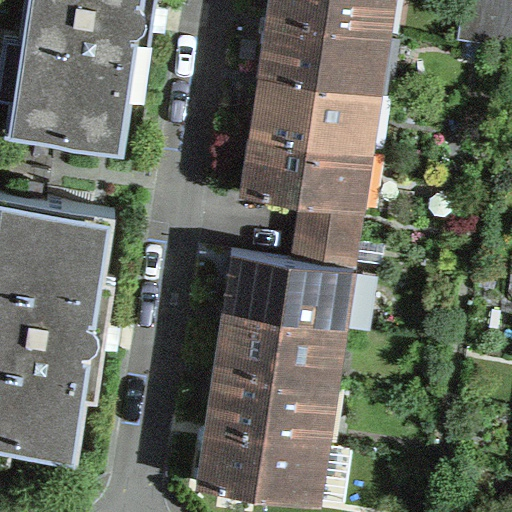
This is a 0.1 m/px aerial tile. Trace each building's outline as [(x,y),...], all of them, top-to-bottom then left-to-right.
[(24,0),(5,128),(124,146),(133,79),(143,81),(152,21),(155,0),(24,0)] [(271,0),(271,4),(270,13),(373,28),(377,0),(271,0)] [(463,0),(459,34),(489,38),(494,0),(463,0)] [(511,0),(494,0),(489,38),(511,41),(511,0)] [(262,62),(261,70),(364,86),(373,28),(270,13),(262,62)] [(355,143),(364,86),(261,70),(254,118),(252,127),(355,143)] [(347,202),(355,143),(252,127),(244,180),(244,184),(241,184),(241,187),(303,196),(298,225),(357,234),(362,204),(347,202)] [(115,206),(0,188),(0,454),(9,456),(11,444),(77,456),(87,390),(97,391),(105,336),(115,273),(104,271),(115,206)] [(353,264),(357,234),(298,225),(294,255),(232,246),(231,249),(234,249),(227,296),(226,305),(329,321),(338,261),(353,264)] [(218,357),(217,363),(320,378),(329,321),(226,305),(218,357)] [(312,435),(320,378),(217,363),(210,409),(209,420),(312,435)] [(312,435),(209,420),(201,473),(200,477),(197,476),(197,479),(303,495),(312,435)]
